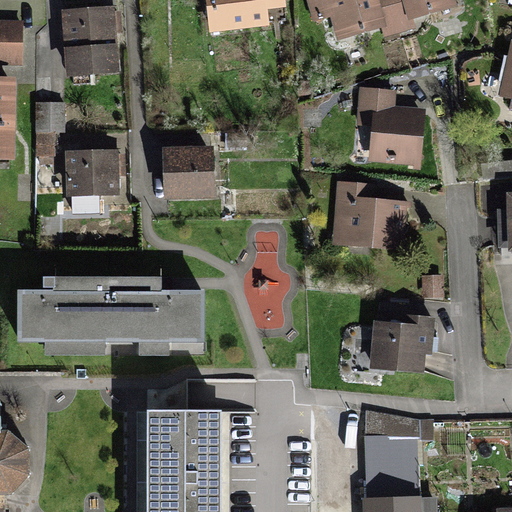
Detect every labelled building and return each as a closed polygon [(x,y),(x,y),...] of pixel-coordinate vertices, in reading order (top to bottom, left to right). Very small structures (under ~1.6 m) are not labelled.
[(202,0),(205,34),(256,32),(255,22),(275,21),(274,0),(202,0)] [(313,0),(314,7),(331,6),(333,39),(348,38),(347,32),(412,27),(411,13),(448,10),(446,0),(313,0)] [(106,12),(60,13),(61,74),(108,73),(106,12)] [(15,29),(0,28),(0,65),(14,66),(15,29)] [(511,43),(507,42),(496,95),(511,97),(511,43)] [(390,97),(359,95),(357,124),(369,125),(367,161),(413,163),(416,112),(390,110),(390,97)] [(204,151),(158,151),(158,195),(204,195),(204,151)] [(111,156),(63,154),(61,196),(109,197),(111,156)] [(366,189),(331,187),(329,243),(397,247),(399,205),(365,204),(366,189)] [(511,196),(502,196),(502,251),(511,251),(511,196)] [(43,290),(18,290),(18,339),(44,339),(44,354),(105,353),(104,339),(141,338),(141,353),(168,353),(168,339),(203,339),(203,291),(162,292),(162,275),(43,275),(43,290)] [(398,325),(368,324),(366,367),(415,369),(416,347),(424,347),(425,322),(398,321),(398,325)] [(241,386),(173,385),(172,482),(240,484),(241,386)] [(1,404),(0,404),(0,511),(9,511),(10,498),(30,477),(29,449),(7,429),(1,430),(1,404)] [(366,414),(365,440),(365,441),(411,440),(411,421),(366,414)] [(419,502),(418,439),(411,440),(365,441),(367,503),(419,502)] [(171,511),(240,511),(240,484),(172,482),(171,511)] [(435,511),(435,502),(419,502),(367,503),(360,503),(359,511),(435,511)]
